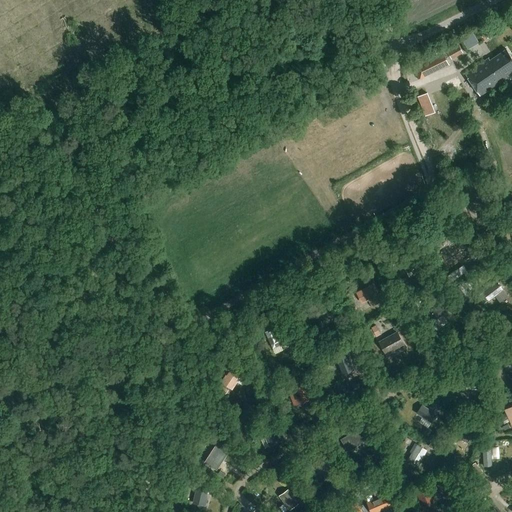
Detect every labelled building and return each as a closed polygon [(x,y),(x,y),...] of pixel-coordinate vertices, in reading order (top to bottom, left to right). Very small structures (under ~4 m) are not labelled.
[(459,45),(449,51),(453,58),(463,53),(459,45)] [(411,64),(418,79),(449,64),(442,49),(411,64)] [(511,73),(511,59),(507,52),(490,63),(489,61),(465,77),(481,99),(506,81),(505,79),(511,73)] [(425,114),(435,112),(430,91),(420,94),(425,114)] [(450,244),(443,249),(451,260),(465,249),(460,242),(452,248),(450,244)] [(407,272),(422,264),(417,254),(402,262),(407,272)] [(432,269),(426,271),(429,278),(435,275),(432,269)] [(482,292),(489,301),(504,289),(497,281),(482,292)] [(356,292),(362,303),(380,294),(374,283),(356,292)] [(469,296),(473,301),(479,296),(476,291),(469,296)] [(352,295),(345,298),(348,305),(355,301),(352,295)] [(426,315),(432,322),(448,311),(443,304),(444,303),(439,295),(429,302),(435,309),(426,315)] [(420,313),(426,308),(420,301),(416,304),(418,307),(416,308),(420,313)] [(317,314),(322,326),(340,318),(335,306),(332,307),(330,303),(323,306),(325,310),(317,314)] [(377,336),(381,334),(376,325),(372,328),(377,336)] [(283,334),(279,326),(273,329),(273,328),(265,332),(273,348),(287,342),(283,333),(283,334)] [(304,336),(296,331),(293,337),(301,342),(304,336)] [(398,331),(379,341),(386,354),(405,344),(398,331)] [(345,349),(335,354),(342,372),(353,368),(345,349)] [(232,389),(242,374),(230,367),(220,382),(232,389)] [(293,377),(296,383),(303,381),(301,374),(293,377)] [(308,384),(288,390),(294,405),(313,398),(308,384)] [(229,390),(221,385),(215,393),(223,398),(229,390)] [(422,404),(417,413),(432,423),(437,414),(422,404)] [(508,416),(502,418),(505,424),(510,422),(508,416)] [(456,437),(468,443),(476,427),(464,421),(456,437)] [(360,428),(341,439),(348,451),(368,440),(360,428)] [(270,447),(285,439),(280,429),(264,436),(270,447)] [(433,437),(429,444),(436,448),(440,440),(433,437)] [(218,439),(205,461),(217,469),(231,448),(218,439)] [(412,453),(408,460),(418,466),(427,450),(415,442),(410,452),(412,453)] [(492,465),(491,446),(483,446),(484,465),(492,465)] [(325,460),(317,466),(327,481),(336,475),(325,460)] [(404,466),(393,461),(391,467),(401,472),(404,466)] [(472,464),(478,475),(483,472),(479,463),(476,464),(475,462),(472,464)] [(189,488),(196,489),(192,503),(206,506),(208,498),(207,498),(209,491),(198,488),(200,482),(191,480),(189,488)] [(436,502),(435,500),(440,498),(437,491),(432,493),(429,486),(416,492),(423,508),(436,502)] [(299,503),(288,489),(279,495),(289,510),(299,503)] [(370,500),(367,501),(371,511),(376,511),(391,506),(386,493),(370,500)]
